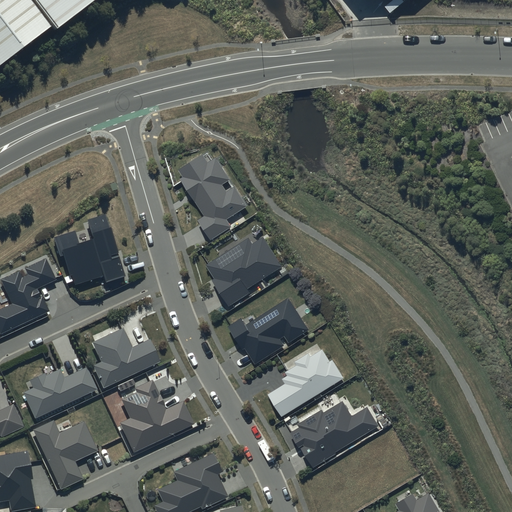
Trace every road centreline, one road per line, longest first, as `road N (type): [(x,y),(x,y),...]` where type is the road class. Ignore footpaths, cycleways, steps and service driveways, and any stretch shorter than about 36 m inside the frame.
road 1 (residential): [(284,511),(191,337),(117,102)]
road 2 (residential): [(117,102),(276,66),(511,55)]
